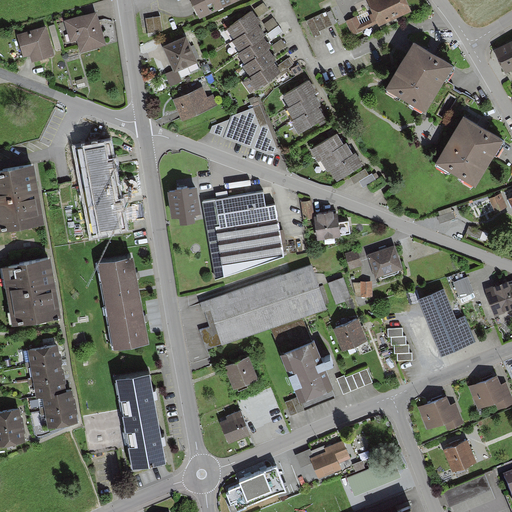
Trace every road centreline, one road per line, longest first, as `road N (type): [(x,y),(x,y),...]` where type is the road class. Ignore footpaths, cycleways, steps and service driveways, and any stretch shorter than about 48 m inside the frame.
road 1 (residential): [(145,136),(168,137),(511,265)]
road 2 (residential): [(145,136),(198,459)]
road 3 (residential): [(392,396),(216,468)]
road 4 (residential): [(0,72),(124,121),(142,120)]
road 5 (residential): [(511,347),(392,396)]
road 6 (residential): [(435,511),(392,396)]
road 7 (residential): [(124,0),(142,120)]
